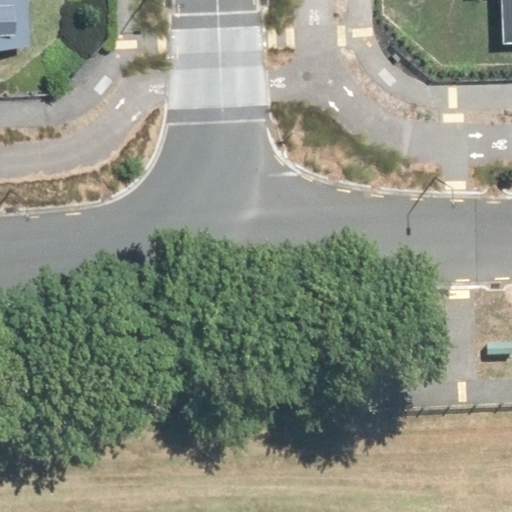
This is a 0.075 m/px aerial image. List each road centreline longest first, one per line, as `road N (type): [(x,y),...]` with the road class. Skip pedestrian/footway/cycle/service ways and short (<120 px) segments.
road 1 (residential): [(223,259),(511,247)]
road 2 (tertiary): [(223,259),(212,0)]
road 3 (tertiary): [(0,271),(223,259)]
